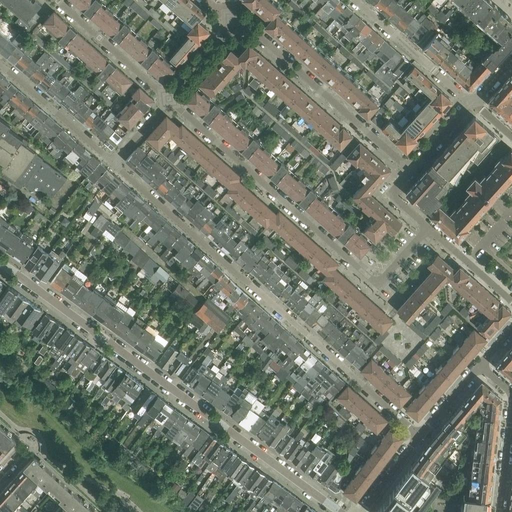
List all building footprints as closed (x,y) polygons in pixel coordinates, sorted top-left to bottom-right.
[(32,17),(36,12),(42,5),(35,0),(0,0),(20,17),(15,22),(26,32),(30,27),(28,25),(30,22),(28,21),(32,17)] [(71,0),(164,82),(174,71),(174,70),(176,68),(176,67),(175,68),(164,58),(98,0),(71,0)] [(148,20),(159,30),(162,27),(132,0),(125,0),(122,4),(127,8),(129,6),(146,21),(148,20)] [(165,0),(163,3),(170,9),(178,0),(165,0)] [(190,0),(178,0),(170,9),(178,15),(191,0),(190,0)] [(178,15),(185,22),(198,7),(191,0),(178,15)] [(272,0),(258,0),(252,7),(261,14),(273,1),(272,0)] [(304,0),(300,6),(303,8),(310,0),(313,0),(315,1),(316,0),(304,0)] [(340,0),(328,0),(322,7),(313,17),(320,23),(322,21),(319,19),(326,11),(328,14),(340,0)] [(347,6),(340,0),(328,14),(323,20),(326,23),(332,16),(335,20),(347,6)] [(379,0),(375,5),(382,12),(392,0),(379,0)] [(392,0),(382,12),(389,18),(400,5),(404,0),(399,0),(397,3),(393,0),(392,0)] [(407,12),(396,24),(403,31),(414,18),(418,13),(424,6),(418,0),(407,12)] [(480,0),(465,0),(460,6),(468,13),(480,0)] [(493,3),(489,0),(480,0),(468,13),(476,21),(493,3)] [(261,14),(269,22),(281,8),(273,1),(261,14)] [(288,5),(299,15),(302,11),(291,1),(288,5)] [(476,21),(484,28),(501,10),(493,3),(476,21)] [(389,18),(396,24),(407,12),(400,5),(389,18)] [(347,6),(335,20),(333,23),(336,25),(338,22),(342,26),(343,25),(354,12),(347,6)] [(198,7),(185,22),(192,28),(205,13),(198,7)] [(274,34),(286,21),(278,13),(282,9),(281,8),(269,22),(265,26),(274,34)] [(484,28),(493,36),(509,18),(501,10),(484,28)] [(132,81),(54,11),(42,26),(120,95),(132,81)] [(302,11),(299,15),(311,25),(314,21),(302,11)] [(343,32),(346,34),(360,18),(354,12),(343,25),(346,28),(343,32)] [(205,13),(192,28),(194,30),(191,34),(200,42),(209,32),(209,30),(199,21),(206,13),(205,13)] [(403,31),(410,37),(426,18),(424,15),(418,21),(414,18),(403,31)] [(360,18),(346,34),(349,37),(352,34),(355,36),(366,23),(360,18)] [(426,18),(410,37),(417,43),(428,30),(430,28),(433,24),(426,18)] [(511,20),(509,18),(493,36),(501,43),(511,31),(511,20)] [(286,21),(274,34),(283,42),(295,28),(286,21)] [(356,43),(358,45),(373,29),(366,23),(355,36),(359,39),(356,43)] [(313,27),(325,38),(328,34),(316,24),(313,27)] [(31,36),(44,48),(47,44),(36,34),(40,30),(37,27),(33,32),(31,36)] [(283,42),(291,49),(303,36),(295,28),(283,42)] [(428,30),(417,43),(421,47),(435,32),(430,28),(428,30)] [(373,29),(358,45),(353,51),(356,53),(364,44),(367,47),(378,34),(373,29)] [(473,51),(483,60),(492,68),(511,44),(511,31),(501,43),(497,47),(496,46),(494,49),(492,48),(482,40),(473,51)] [(163,38),(157,33),(153,37),(159,43),(163,38)] [(180,46),(189,54),(200,42),(191,34),(180,46)] [(328,34),(325,38),(336,47),(338,44),(328,34)] [(378,34),(367,47),(370,50),(365,55),(362,53),(357,58),(363,63),(370,56),(385,40),(378,34)] [(428,53),(431,56),(447,38),(444,36),(442,38),(437,34),(424,50),(428,53)] [(12,43),(8,39),(0,48),(0,50),(7,57),(16,46),(23,38),(19,35),(12,43)] [(303,36),(291,49),(300,57),(312,43),(303,36)] [(167,44),(173,50),(178,44),(172,38),(167,44)] [(431,56),(439,63),(452,47),(448,43),(450,41),(447,38),(431,56)] [(7,57),(14,63),(26,49),(30,45),(32,43),(29,40),(21,50),(16,46),(7,57)] [(379,58),(391,45),(385,40),(370,56),(373,58),(376,55),(379,58)] [(14,63),(22,70),(32,59),(27,55),(36,45),(32,42),(32,43),(30,45),(26,49),(14,63)] [(300,57),(308,64),(320,50),(312,43),(300,57)] [(239,56),(243,65),(245,67),(258,52),(249,44),(239,56)] [(379,64),(382,66),(397,50),(391,45),(379,58),(382,61),(379,64)] [(189,54),(180,46),(170,58),(179,66),(189,54)] [(339,50),(351,61),(354,58),(342,47),(339,50)] [(439,63),(446,70),(462,52),(458,49),(456,51),(452,47),(439,63)] [(219,63),(234,76),(243,65),(239,56),(231,50),(223,59),(219,63)] [(308,64),(317,72),(329,58),(320,50),(308,64)] [(388,66),(391,68),(403,56),(397,50),(382,66),(375,74),(381,80),(381,79),(387,72),(384,70),(388,66)] [(51,54),(63,64),(66,61),(54,51),(51,54)] [(258,52),(245,67),(253,75),(267,60),(258,52)] [(462,52),(446,70),(453,76),(467,61),(463,57),(465,54),(462,52)] [(32,59),(22,70),(30,77),(47,57),(48,56),(44,53),(36,63),(32,59)] [(391,68),(387,72),(381,79),(387,85),(390,87),(394,83),(390,80),(395,75),(396,75),(401,70),(403,72),(411,63),(403,56),(391,68)] [(30,77),(37,83),(55,63),(47,57),(30,77)] [(317,72),(325,79),(337,65),(329,58),(317,72)] [(354,58),(351,61),(361,70),(364,67),(354,58)] [(253,75),(262,82),(275,67),(267,60),(253,75)] [(472,71),(481,79),(492,68),(483,60),(472,71)] [(66,61),(63,64),(69,70),(72,67),(66,61)] [(462,84),(470,71),(474,63),(472,61),(470,63),(467,61),(453,76),(459,81),(459,82),(462,84)] [(37,83),(45,90),(55,79),(51,76),(59,65),(56,62),(55,63),(37,83)] [(234,76),(219,63),(208,76),(222,89),(234,76)] [(325,79),(333,87),(346,73),(337,65),(325,79)] [(407,74),(421,87),(428,79),(414,66),(407,74)] [(275,67),(262,82),(270,90),(284,75),(275,67)] [(71,72),(82,81),(84,78),(74,69),(71,72)] [(365,73),(388,94),(391,91),(368,70),(365,73)] [(481,79),(472,71),(470,71),(462,84),(462,85),(464,87),(464,86),(469,90),(472,90),(481,79)] [(333,87),(342,94),(354,80),(346,73),(333,87)] [(284,75),(270,90),(275,94),(269,101),(263,108),(276,118),(281,112),(271,104),(278,96),(279,97),(292,82),(284,75)] [(0,94),(11,82),(3,76),(0,79),(0,94)] [(222,89),(208,76),(200,85),(211,95),(216,90),(219,92),(222,89)] [(511,78),(510,77),(499,90),(508,98),(510,96),(511,93),(511,78)] [(56,78),(55,79),(45,90),(53,97),(65,82),(61,79),(59,81),(56,78)] [(84,78),(82,81),(90,89),(93,85),(84,78)] [(430,95),(428,98),(431,102),(441,91),(428,79),(421,87),(430,95)] [(354,80),(342,94),(350,102),(363,87),(354,80)] [(2,102),(5,105),(18,89),(11,82),(0,94),(5,99),(2,102)] [(68,85),(65,82),(53,97),(59,103),(70,91),(66,88),(68,85)] [(292,82),(279,97),(287,104),(300,90),(292,82)] [(242,90),(239,85),(232,89),(235,94),(242,90)] [(70,91),(59,103),(67,109),(84,89),(80,86),(76,91),(72,92),(71,90),(70,91)] [(92,90),(98,96),(101,92),(95,87),(92,90)] [(132,95),(134,96),(147,108),(151,104),(154,100),(139,87),(132,95)] [(371,95),(363,87),(350,102),(359,109),(371,95)] [(243,93),(249,98),(254,93),(247,88),(243,93)] [(18,89),(5,105),(0,110),(0,112),(2,114),(11,104),(15,108),(26,96),(18,89)] [(67,109),(74,115),(81,107),(84,103),(81,101),(88,92),(84,89),(67,109)] [(344,242),(360,257),(372,244),(285,166),(198,89),(186,102),(202,116),(209,122),(241,151),(270,176),(277,182),(298,201),(305,208),(337,236),(344,242)] [(300,90),(287,104),(296,112),(309,97),(300,90)] [(489,104),(497,111),(508,98),(499,90),(488,101),(489,104)] [(261,101),(265,104),(273,94),(270,91),(261,101)] [(441,91),(431,102),(443,112),(451,102),(451,100),(441,91)] [(101,92),(98,96),(110,106),(113,103),(101,92)] [(246,100),(242,95),(235,100),(239,105),(246,100)] [(371,95),(359,109),(368,117),(380,103),(371,95)] [(26,96),(15,108),(13,111),(17,115),(11,122),(15,125),(23,116),(34,103),(26,96)] [(125,106),(138,118),(144,111),(147,108),(134,96),(125,106)] [(265,104),(261,101),(256,96),(253,99),(262,107),(265,104)] [(508,98),(497,111),(505,118),(511,109),(511,97),(510,96),(508,98)] [(296,112),(304,119),(317,104),(309,97),(296,112)] [(428,98),(421,105),(436,119),(443,112),(431,102),(428,98)] [(19,128),(22,131),(41,109),(34,103),(23,116),(26,118),(22,122),(24,123),(19,128)] [(317,104),(304,119),(312,127),(326,112),(317,104)] [(375,115),(380,119),(388,109),(383,105),(375,115)] [(421,105),(415,113),(430,126),(436,119),(421,105)] [(138,118),(125,106),(116,116),(130,127),(138,118)] [(74,115),(82,123),(93,110),(91,109),(90,111),(86,108),(84,111),(81,107),(74,115)] [(252,112),(258,117),(262,112),(256,107),(252,112)] [(41,109),(22,131),(29,137),(30,135),(27,132),(33,125),(37,128),(48,115),(41,109)] [(408,120),(423,133),(430,126),(415,113),(411,109),(405,116),(408,120)] [(93,110),(82,123),(90,129),(101,117),(94,112),(93,110)] [(334,119),(326,112),(312,127),(321,134),(334,119)] [(55,121),(48,115),(37,128),(40,131),(32,139),(36,143),(41,138),(55,121)] [(261,120),(268,125),(272,120),(266,115),(261,120)] [(167,116),(158,125),(164,130),(161,133),(168,139),(171,136),(179,128),(167,116)] [(371,120),(375,124),(380,119),(375,116),(371,120)] [(90,129),(97,136),(108,123),(101,117),(90,129)] [(277,121),(290,132),(293,129),(280,117),(277,121)] [(382,129),(396,141),(406,130),(402,127),(392,118),(382,129)] [(433,164),(448,178),(448,177),(449,178),(468,156),(477,165),(500,139),(476,118),(474,118),(433,164)] [(334,119),(321,134),(329,142),(343,127),(334,119)] [(402,127),(406,130),(417,140),(423,133),(408,120),(402,127)] [(55,121),(41,138),(44,141),(48,137),(51,141),(54,138),(63,128),(55,121)] [(108,123),(97,136),(104,142),(115,130),(109,125),(108,123)] [(272,128),(281,136),(285,132),(275,124),(272,128)] [(164,130),(158,125),(148,138),(159,148),(168,139),(161,133),(164,130)] [(179,128),(171,136),(180,144),(183,148),(184,147),(192,154),(202,143),(182,125),(179,128)] [(118,126),(115,130),(104,142),(112,148),(123,136),(126,132),(118,126)] [(343,127),(329,142),(338,150),(352,135),(343,127)] [(69,134),(63,128),(54,138),(55,139),(50,144),(57,151),(59,149),(71,135),(69,134)] [(293,129),(290,132),(300,141),(303,138),(293,129)] [(406,130),(396,141),(406,150),(408,150),(417,140),(406,130)] [(285,132),(281,136),(287,141),(291,137),(285,132)] [(0,135),(0,159),(5,163),(0,170),(0,173),(13,182),(16,179),(23,184),(24,184),(25,183),(26,184),(29,181),(29,180),(62,205),(65,201),(56,194),(67,177),(42,159),(43,158),(34,152),(38,146),(25,137),(21,142),(18,146),(2,134),(1,136),(0,135)] [(71,135),(59,149),(67,156),(71,151),(78,142),(71,135)] [(303,138),(300,141),(309,149),(312,145),(303,138)] [(358,164),(370,151),(359,142),(355,139),(330,167),(334,172),(347,157),(357,166),(358,164)] [(125,161),(133,168),(142,158),(146,153),(151,147),(145,141),(139,147),(139,146),(125,161)] [(291,145),(297,150),(301,146),(295,141),(291,145)] [(68,169),(74,162),(85,148),(78,142),(71,151),(67,156),(63,159),(67,163),(64,166),(68,169)] [(192,154),(203,165),(209,159),(206,156),(210,150),(202,143),(192,154)] [(309,149),(317,156),(320,153),(312,145),(309,149)] [(301,146),(297,150),(306,158),(310,154),(301,146)] [(85,148),(74,162),(78,166),(72,172),(75,175),(80,170),(93,155),(85,148)] [(439,204),(430,215),(458,241),(469,228),(468,227),(488,205),(489,204),(489,203),(494,198),(495,197),(511,177),(511,149),(504,157),(502,155),(495,164),(496,165),(486,176),(485,175),(479,181),(475,177),(466,187),(469,190),(469,191),(470,192),(465,197),(467,198),(457,209),(455,208),(450,214),(439,204)] [(203,165),(211,172),(222,160),(210,150),(206,156),(209,159),(203,165)] [(363,165),(367,168),(371,172),(381,161),(370,151),(358,164),(362,167),(363,165)] [(320,153),(317,156),(326,164),(329,161),(320,153)] [(147,154),(143,159),(134,169),(142,176),(156,161),(155,161),(147,154)] [(93,155),(80,170),(81,172),(84,174),(86,174),(88,175),(100,161),(93,155)] [(142,176),(149,182),(167,163),(159,156),(155,161),(156,161),(142,176)] [(309,162),(325,175),(328,171),(313,157),(309,162)] [(222,174),(229,166),(222,160),(211,172),(219,179),(218,179),(222,182),(222,181),(226,177),(222,174)] [(107,168),(100,161),(88,175),(86,178),(90,182),(85,187),(88,190),(93,184),(107,168)] [(176,165),(182,171),(187,166),(180,161),(176,165)] [(372,222),(383,233),(384,232),(387,228),(393,233),(394,232),(395,232),(397,230),(397,229),(398,228),(399,227),(401,225),(401,224),(402,223),(401,222),(400,221),(398,219),(397,218),(369,194),(391,170),(381,161),(371,172),(367,168),(359,177),(365,182),(360,187),(355,182),(352,186),(344,180),(340,184),(353,195),(352,196),(363,205),(361,207),(369,214),(371,212),(377,217),(372,222)] [(167,163),(149,182),(156,189),(174,169),(167,163)] [(406,194),(430,215),(439,204),(443,200),(436,194),(433,199),(431,197),(442,184),(448,178),(433,164),(428,170),(427,170),(406,194)] [(226,177),(222,181),(230,189),(238,180),(241,177),(229,166),(222,174),(226,177)] [(105,185),(114,174),(107,168),(93,184),(94,184),(89,190),(91,192),(96,186),(97,187),(98,186),(101,189),(105,185)] [(191,178),(193,175),(194,173),(188,168),(184,173),(191,178)] [(466,168),(461,174),(465,178),(471,172),(466,168)] [(156,189),(164,195),(176,181),(181,175),(174,169),(156,189)] [(114,174),(105,185),(109,189),(107,191),(110,194),(112,191),(122,181),(114,174)] [(191,178),(199,186),(202,183),(193,175),(191,178)] [(328,179),(334,194),(340,192),(334,177),(328,179)] [(253,194),(238,180),(230,189),(227,192),(235,199),(238,202),(239,202),(247,209),(257,197),(253,194)] [(117,196),(121,200),(131,188),(122,181),(112,191),(114,193),(112,195),(115,199),(117,196)] [(164,195),(171,202),(184,188),(178,182),(176,181),(164,195)] [(204,190),(210,195),(214,191),(208,185),(204,190)] [(131,188),(121,200),(116,205),(123,211),(138,194),(131,188)] [(171,202),(178,208),(191,194),(192,192),(188,188),(185,191),(184,190),(185,188),(184,188),(171,202)] [(138,194),(123,211),(130,217),(135,212),(145,201),(138,194)] [(191,194),(178,208),(185,214),(198,200),(193,195),(192,196),(191,194)] [(96,196),(93,198),(95,200),(101,204),(103,202),(96,196)] [(261,201),(257,197),(247,209),(254,216),(258,220),(258,219),(262,215),(259,212),(266,205),(262,201),(261,201)] [(95,200),(83,216),(89,220),(101,204),(95,200)] [(198,200),(185,214),(192,221),(205,206),(198,200)] [(342,204),(352,212),(355,209),(345,200),(342,204)] [(145,201),(135,212),(139,216),(129,227),(132,229),(140,221),(152,207),(145,201)] [(20,209),(29,214),(33,209),(25,202),(20,209)] [(269,223),(276,214),(266,205),(259,212),(262,215),(258,219),(266,226),(269,223)] [(192,221),(200,228),(209,218),(213,213),(205,206),(192,221)] [(146,222),(149,225),(159,214),(152,207),(140,221),(144,224),(146,222)] [(241,217),(232,209),(229,213),(238,221),(241,217)] [(279,211),(276,214),(269,223),(277,230),(276,231),(280,234),(281,233),(288,240),(299,228),(295,225),(279,211)] [(33,220),(36,222),(42,215),(38,213),(33,220)] [(159,214),(149,225),(153,228),(143,238),(147,242),(167,220),(159,214)] [(241,217),(238,221),(246,227),(249,224),(241,217)] [(200,228),(207,234),(219,222),(215,218),(212,221),(209,218),(200,228)] [(221,219),(219,222),(207,234),(214,240),(223,231),(228,225),(221,219)] [(174,227),(167,220),(147,242),(151,245),(160,235),(164,238),(174,227)] [(383,233),(372,222),(369,220),(366,223),(368,225),(363,231),(375,242),(381,235),(383,233)] [(249,224),(246,227),(255,235),(258,232),(249,224)] [(0,236),(0,245),(9,252),(23,234),(17,228),(9,225),(7,227),(0,236)] [(166,244),(169,247),(181,233),(174,227),(164,238),(168,242),(166,244)] [(299,228),(288,240),(299,250),(305,244),(302,241),(306,235),(303,232),(299,228)] [(227,233),(223,231),(214,240),(221,247),(233,234),(229,231),(227,233)] [(114,240),(124,248),(130,240),(120,232),(114,240)] [(188,239),(181,233),(169,247),(166,250),(168,252),(169,250),(175,255),(188,239)] [(16,257),(23,262),(34,247),(35,245),(36,244),(23,234),(9,252),(16,257)] [(221,247),(229,253),(238,243),(234,240),(236,237),(233,234),(221,247)] [(299,250),(308,258),(318,246),(315,242),(314,242),(306,235),(302,241),(305,244),(299,250)] [(262,241),(266,245),(270,240),(265,236),(263,237),(262,239),(263,239),(262,241)] [(188,239),(175,255),(182,261),(183,259),(195,246),(188,239)] [(124,248),(134,256),(139,249),(130,240),(124,248)] [(229,253),(235,259),(247,247),(248,246),(241,240),(238,243),(229,253)] [(270,240),(266,245),(271,250),(275,245),(270,240)] [(247,247),(235,259),(243,265),(260,245),(257,242),(250,250),(247,247)] [(34,247),(23,262),(25,264),(36,272),(51,251),(45,246),(42,250),(35,245),(34,247)] [(243,265),(250,270),(264,255),(265,253),(262,250),(264,248),(261,245),(260,245),(243,265)] [(318,246),(308,258),(316,265),(315,265),(319,268),(323,263),(319,260),(326,253),(322,249),(318,246)] [(181,264),(188,270),(203,253),(196,247),(181,264)] [(131,260),(141,268),(149,257),(139,249),(134,256),(131,260)] [(51,251),(36,272),(47,280),(60,263),(66,254),(62,251),(58,256),(51,251)] [(200,270),(210,259),(203,253),(188,270),(194,276),(200,270)] [(323,263),(319,268),(327,275),(323,279),(331,286),(335,282),(338,285),(345,278),(334,268),(338,263),(326,253),(319,260),(323,263)] [(492,321),(498,326),(511,311),(460,266),(456,271),(437,254),(436,255),(433,257),(433,259),(432,260),(430,260),(429,262),(429,263),(428,264),(433,270),(429,274),(441,284),(442,285),(447,281),(488,318),(486,320),(490,324),(492,321)] [(250,270),(257,277),(271,261),(264,255),(250,270)] [(142,268),(151,276),(159,266),(149,257),(141,268),(142,268)] [(284,262),(293,270),(298,265),(289,257),(284,262)] [(196,283),(198,286),(217,265),(210,259),(200,270),(204,274),(196,283)] [(257,277),(264,283),(278,266),(271,261),(257,277)] [(50,283),(61,291),(77,269),(73,267),(72,268),(65,264),(62,268),(62,267),(50,283)] [(217,265),(198,286),(196,289),(199,291),(209,279),(213,282),(223,271),(217,265)] [(159,266),(151,276),(152,276),(154,274),(163,282),(168,274),(159,266)] [(278,266),(264,283),(270,289),(285,273),(278,266)] [(77,269),(61,291),(71,298),(84,282),(87,277),(77,269)] [(270,289),(277,295),(288,283),(284,280),(288,275),(292,278),(295,275),(288,269),(285,273),(270,289)] [(298,274),(307,282),(312,277),(302,269),(298,274)] [(223,271),(213,282),(211,285),(215,288),(211,292),(215,295),(230,278),(224,272),(223,271)] [(178,283),(168,274),(163,282),(164,283),(162,285),(171,292),(178,283)] [(441,284),(429,274),(397,310),(398,312),(404,318),(402,320),(424,340),(427,336),(409,321),(441,284)] [(230,278),(215,295),(210,300),(213,303),(221,294),(225,298),(236,285),(230,278)] [(354,285),(345,278),(338,285),(335,282),(331,286),(330,287),(334,290),(335,289),(343,297),(354,285)] [(88,285),(84,282),(71,298),(81,306),(92,291),(86,288),(88,285)] [(188,291),(178,283),(171,292),(172,292),(171,293),(180,301),(188,291)] [(277,295),(284,301),(297,286),(294,283),(291,286),(288,283),(277,295)] [(298,286),(297,286),(284,301),(291,307),(305,290),(299,284),(298,286)] [(243,291),(236,285),(225,298),(228,301),(225,304),(228,307),(243,291)] [(343,297),(354,307),(360,301),(356,298),(361,292),(354,285),(343,297)] [(0,314),(1,315),(18,293),(8,286),(0,296),(0,314)] [(308,287),(305,290),(291,307),(297,313),(308,301),(304,298),(311,290),(308,287)] [(81,306),(92,313),(104,296),(95,289),(93,292),(92,291),(81,306)] [(188,291),(180,301),(181,302),(188,307),(185,311),(189,314),(192,309),(191,309),(198,301),(188,291)] [(243,291),(228,307),(231,310),(234,307),(238,310),(250,297),(243,291)] [(360,301),(354,307),(362,314),(372,302),(361,292),(356,298),(360,301)] [(29,301),(18,293),(1,315),(5,318),(6,317),(13,322),(29,301)] [(297,313),(304,319),(322,299),(315,293),(311,297),(315,300),(312,305),(308,301),(297,313)] [(323,296),(332,304),(335,301),(326,293),(323,296)] [(92,313),(102,321),(116,302),(106,294),(104,296),(92,313)] [(239,317),(242,319),(256,303),(250,297),(238,310),(236,313),(239,316),(239,317)] [(213,303),(210,300),(208,299),(196,312),(204,320),(213,327),(218,332),(231,319),(217,306),(213,303)] [(311,325),(321,314),(328,305),(322,299),(304,319),(311,325)] [(40,309),(29,301),(13,322),(20,327),(22,323),(27,327),(29,325),(33,327),(35,324),(37,321),(33,319),(40,309)] [(102,321),(112,329),(127,308),(117,301),(116,302),(102,321)] [(372,302),(362,314),(370,321),(373,324),(374,324),(377,320),(373,317),(380,309),(372,302)] [(256,303),(242,319),(249,326),(263,309),(256,303)] [(336,309),(346,317),(349,313),(340,305),(336,309)] [(112,329),(123,336),(136,319),(133,316),(136,312),(129,306),(127,308),(112,329)] [(450,310),(446,306),(440,313),(444,317),(450,310)] [(252,329),(256,332),(270,315),(263,309),(249,326),(248,327),(251,330),(252,329)] [(321,314),(311,325),(318,331),(335,311),(332,309),(325,317),(321,314)] [(377,320),(374,324),(382,332),(374,341),(378,345),(389,333),(384,328),(392,320),(391,319),(380,309),(373,317),(377,320)] [(318,331),(325,337),(335,326),(330,322),(334,317),(339,321),(342,317),(335,311),(318,331)] [(204,320),(196,312),(189,321),(198,328),(204,320)] [(30,330),(41,338),(54,320),(46,313),(45,313),(37,325),(35,324),(33,327),(30,330)] [(277,321),(270,315),(256,332),(254,334),(261,340),(277,321)] [(424,331),(428,335),(441,320),(437,316),(424,331)] [(445,320),(449,324),(453,321),(448,316),(445,320)] [(123,336),(133,344),(146,326),(136,319),(123,336)] [(64,327),(54,320),(41,338),(42,339),(40,341),(45,345),(44,346),(43,346),(39,352),(43,355),(46,351),(47,352),(56,340),(55,339),(64,327)] [(436,330),(441,334),(449,324),(445,320),(436,330)] [(486,320),(481,325),(478,323),(476,326),(488,337),(498,326),(492,321),(490,324),(486,320)] [(277,321),(261,340),(260,340),(267,346),(284,327),(277,321)] [(205,322),(199,330),(206,335),(212,327),(205,322)] [(356,326),(365,334),(368,330),(359,322),(356,326)] [(143,351),(153,338),(158,331),(155,329),(154,330),(148,325),(146,326),(133,344),(143,351)] [(240,336),(245,333),(240,325),(235,328),(240,336)] [(335,326),(325,337),(331,343),(344,329),(341,327),(339,329),(335,326)] [(284,327),(267,346),(274,352),(277,349),(291,334),(284,327)] [(344,330),(344,329),(331,343),(338,349),(352,333),(346,327),(344,330)] [(56,340),(47,352),(56,358),(58,356),(74,334),(67,329),(57,341),(56,340)] [(457,350),(469,360),(473,356),(472,355),(486,340),(474,329),(467,338),(466,338),(463,341),(464,342),(457,350)] [(441,334),(436,330),(430,337),(435,341),(441,334)] [(338,349),(344,355),(359,338),(352,333),(338,349)] [(74,334),(58,356),(61,358),(62,357),(66,360),(81,339),(74,334)] [(250,347),(251,346),(254,343),(246,335),(247,334),(246,334),(243,337),(244,338),(242,340),(250,347)] [(282,349),(286,352),(297,340),(291,334),(277,349),(280,352),(282,349)] [(344,355),(351,361),(361,350),(358,347),(363,342),(366,345),(369,341),(362,335),(359,338),(344,355)] [(153,338),(143,351),(154,360),(162,350),(164,347),(153,338)] [(281,365),(280,367),(283,369),(304,345),(297,340),(286,352),(289,355),(281,364),(281,365)] [(71,366),(74,368),(90,345),(83,341),(67,361),(72,365),(71,366)] [(254,343),(251,346),(260,355),(263,351),(254,343)] [(361,350),(351,361),(359,368),(371,353),(376,348),(372,344),(365,353),(361,350)] [(90,345),(74,368),(70,373),(75,377),(81,370),(84,373),(99,353),(99,352),(91,346),(90,345)] [(158,362),(167,368),(182,348),(178,345),(176,349),(171,345),(158,362)] [(283,369),(286,372),(296,361),(300,365),(311,352),(304,345),(283,369)] [(379,350),(388,358),(392,353),(383,345),(379,350)] [(418,351),(423,355),(428,349),(423,345),(418,351)] [(208,347),(204,352),(211,358),(215,352),(208,347)] [(182,348),(167,368),(177,376),(187,364),(190,359),(183,353),(185,351),(182,348)] [(457,362),(463,367),(465,363),(466,364),(469,360),(457,350),(447,361),(454,366),(457,362)] [(263,351),(260,355),(261,355),(260,356),(265,360),(261,365),(265,368),(272,359),(263,351)] [(418,351),(408,362),(413,366),(423,355),(418,351)] [(501,358),(511,367),(511,354),(508,351),(501,358)] [(301,371),(304,374),(318,358),(311,352),(300,365),(297,369),(300,372),(301,371)] [(85,377),(91,381),(93,379),(108,358),(101,353),(85,374),(85,377)] [(97,380),(102,384),(105,380),(104,379),(115,365),(116,364),(108,358),(93,379),(96,382),(97,380)] [(318,358),(304,374),(311,379),(324,364),(318,358)] [(497,368),(511,380),(511,379),(511,367),(501,358),(497,364),(496,365),(496,367),(497,367),(497,368)] [(361,370),(373,380),(379,373),(375,370),(379,366),(371,359),(361,370)] [(454,366),(447,361),(440,369),(452,379),(456,375),(455,375),(463,367),(457,362),(454,366)] [(311,379),(317,385),(331,370),(324,364),(311,379)] [(24,371),(30,375),(34,370),(28,365),(24,371)] [(105,380),(102,384),(94,395),(96,397),(102,389),(108,393),(110,390),(111,389),(125,371),(119,367),(117,365),(117,366),(105,380)] [(394,373),(397,376),(404,368),(401,365),(394,373)] [(201,372),(198,378),(199,379),(193,388),(201,394),(212,380),(216,373),(206,366),(204,369),(201,372)] [(377,384),(381,388),(390,377),(382,370),(383,369),(379,366),(375,370),(379,373),(373,380),(377,384)] [(201,372),(204,369),(200,367),(197,371),(193,367),(183,380),(192,386),(198,378),(201,372)] [(288,374),(286,372),(283,369),(280,367),(277,372),(275,375),(282,382),(285,377),(288,374)] [(440,382),(445,387),(449,383),(452,379),(440,369),(430,381),(436,386),(440,382)] [(322,393),(338,376),(331,370),(317,385),(318,386),(310,394),(312,396),(314,394),(315,396),(320,391),(322,393)] [(111,391),(110,390),(108,393),(103,399),(108,402),(115,393),(117,393),(122,396),(135,379),(126,372),(111,391)] [(212,380),(201,394),(210,400),(211,401),(224,383),(227,379),(217,372),(216,373),(212,380)] [(290,376),(295,381),(297,382),(302,376),(298,373),(297,375),(294,373),(293,372),(290,376)] [(30,378),(36,383),(40,379),(34,374),(30,378)] [(288,374),(285,377),(293,384),(295,381),(290,376),(288,374)] [(338,376),(322,393),(329,399),(331,397),(345,382),(338,376)] [(39,384),(46,390),(47,389),(51,383),(44,377),(39,384)] [(390,377),(381,388),(385,391),(388,394),(394,387),(398,391),(402,387),(399,384),(390,377)] [(135,379),(122,396),(126,400),(127,403),(120,411),(125,415),(131,406),(129,404),(143,385),(135,379)] [(423,389),(435,399),(439,395),(445,387),(440,382),(436,386),(430,381),(423,389)] [(304,389),(297,382),(292,387),(300,393),(304,389)] [(224,383),(211,401),(221,408),(234,390),(224,383)] [(473,392),(481,399),(490,388),(484,383),(481,384),(480,383),(473,392)] [(47,390),(53,395),(58,389),(51,384),(47,390)] [(337,397),(345,404),(349,400),(352,403),(359,395),(348,385),(337,397)] [(133,416),(138,420),(157,395),(149,389),(145,386),(132,405),(138,410),(133,416)] [(238,405),(249,391),(245,388),(242,391),(236,387),(234,390),(221,408),(229,414),(237,404),(238,405)] [(394,387),(388,394),(400,405),(401,404),(410,394),(402,387),(398,391),(394,387)] [(475,406),(479,409),(482,406),(501,408),(502,398),(490,388),(481,399),(475,406)] [(301,394),(309,401),(312,396),(310,394),(304,389),(301,394)] [(421,402),(428,408),(432,403),(435,399),(423,389),(416,397),(412,401),(413,401),(418,405),(421,402)] [(231,415),(240,422),(253,404),(258,397),(249,391),(238,405),(231,415)] [(462,405),(470,412),(475,406),(481,399),(473,392),(462,405)] [(364,399),(359,395),(352,403),(349,400),(345,404),(348,407),(349,407),(357,414),(368,402),(364,399)] [(156,416),(166,402),(158,396),(144,415),(138,424),(141,427),(152,413),(156,416)] [(312,396),(309,401),(308,402),(316,409),(320,404),(312,396)] [(65,404),(71,408),(76,402),(70,397),(65,404)] [(418,405),(413,401),(406,409),(418,419),(428,408),(421,402),(418,405)] [(157,429),(173,407),(166,402),(156,416),(152,420),(145,431),(149,434),(153,427),(157,429)] [(368,417),(375,409),(371,406),(372,406),(368,402),(357,414),(364,421),(368,425),(368,424),(372,421),(368,417)] [(253,404),(240,422),(247,427),(257,413),(258,414),(261,410),(253,404)] [(449,420),(461,429),(464,426),(464,419),(470,412),(462,405),(449,420)] [(482,406),(479,409),(483,412),(482,418),(500,420),(501,408),(482,406)] [(173,407),(157,429),(154,434),(158,436),(160,433),(163,435),(164,434),(165,434),(165,433),(180,413),(173,407)] [(338,412),(347,420),(352,415),(342,407),(338,412)] [(329,417),(334,421),(339,415),(331,408),(323,419),(326,421),(329,417)] [(372,421),(368,424),(377,432),(385,423),(387,420),(375,409),(368,417),(372,421)] [(261,410),(258,414),(259,415),(249,428),(256,434),(269,416),(261,410)] [(165,433),(172,439),(187,418),(180,413),(165,433)] [(258,435),(265,440),(280,421),(271,415),(268,419),(268,420),(258,435)] [(339,415),(334,421),(333,423),(342,430),(344,429),(348,424),(339,415)] [(187,418),(172,439),(171,439),(179,445),(195,423),(187,418)] [(477,428),(499,431),(500,420),(482,418),(482,425),(480,424),(477,428)] [(461,429),(449,420),(443,427),(459,441),(466,434),(461,429)] [(280,421),(265,440),(273,446),(280,437),(282,438),(290,427),(286,424),(285,426),(279,422),(280,421)] [(355,427),(362,433),(366,428),(360,422),(355,427)] [(191,442),(202,428),(195,423),(179,445),(176,448),(179,451),(188,439),(191,442)] [(344,429),(342,430),(340,433),(347,438),(354,429),(348,424),(344,429)] [(0,446),(6,452),(16,441),(0,425),(0,446)] [(276,448),(283,454),(294,439),(289,435),(294,428),(292,427),(291,428),(276,448)] [(436,435),(453,449),(459,441),(443,427),(436,435)] [(202,428),(191,442),(188,447),(183,453),(186,456),(194,444),(198,447),(209,433),(202,428)] [(294,439),(283,454),(291,459),(302,444),(299,442),(307,431),(303,428),(295,439),(294,439)] [(384,437),(381,440),(382,440),(388,445),(390,442),(397,446),(403,438),(391,429),(391,428),(384,437)] [(477,428),(475,438),(498,441),(499,431),(477,428)] [(200,463),(217,439),(211,434),(191,460),(198,465),(200,463)] [(436,435),(430,443),(446,457),(453,449),(436,435)] [(360,437),(355,444),(361,448),(365,441),(365,440),(360,437)] [(475,438),(474,448),(496,451),(498,441),(475,438)] [(223,444),(217,439),(200,463),(203,465),(209,457),(212,459),(223,444)] [(376,444),(373,448),(388,458),(397,446),(390,442),(388,445),(382,440),(378,446),(376,444)] [(292,461),(300,466),(311,450),(312,451),(317,445),(312,442),(311,444),(307,441),(304,445),(292,461)] [(430,443),(424,451),(441,464),(446,457),(430,443)] [(223,444),(212,459),(203,473),(206,475),(209,470),(213,473),(230,449),(223,444)] [(311,450),(300,466),(310,473),(327,449),(322,446),(321,448),(317,445),(312,451),(311,450)] [(354,446),(351,450),(356,454),(359,450),(354,446)] [(373,452),(366,462),(372,466),(375,463),(381,467),(388,458),(373,448),(371,451),(373,452)] [(473,458),(495,461),(496,451),(474,448),(473,458)] [(230,449),(213,473),(209,477),(212,480),(216,475),(220,477),(224,470),(226,469),(237,454),(230,449)] [(329,463),(330,462),(335,455),(327,449),(327,450),(327,449),(310,473),(316,478),(327,462),(329,463)] [(349,453),(348,461),(350,462),(356,454),(351,450),(349,453)] [(418,459),(435,472),(441,464),(424,451),(418,459)] [(122,460),(130,466),(136,458),(129,453),(126,456),(122,460)] [(226,472),(224,470),(220,477),(218,480),(222,483),(227,475),(228,476),(228,477),(232,480),(246,461),(239,455),(226,472)] [(91,511),(93,510),(40,462),(34,457),(24,468),(71,511),(91,511)] [(133,462),(140,467),(143,464),(136,458),(133,462)] [(471,468),(494,471),(495,461),(473,458),(471,468)] [(421,473),(429,480),(435,472),(418,459),(412,466),(421,473)] [(254,467),(246,461),(232,480),(238,484),(230,494),(225,500),(229,503),(241,487),(248,478),(247,477),(254,467)] [(330,462),(329,463),(318,479),(336,492),(339,491),(341,488),(338,488),(342,472),(343,473),(343,467),(342,466),(339,470),(337,469),(338,468),(330,462)] [(360,465),(358,468),(372,479),(381,467),(375,463),(372,466),(366,462),(362,466),(360,465)] [(408,511),(411,508),(409,506),(429,480),(412,466),(408,471),(406,474),(399,483),(397,486),(378,511),(377,511),(408,511)] [(137,474),(142,478),(146,472),(141,468),(137,474)] [(353,478),(350,481),(351,482),(357,487),(359,483),(365,488),(372,479),(358,468),(355,472),(357,473),(353,478)] [(494,471),(471,468),(470,478),(493,481),(494,471)] [(16,476),(32,491),(37,496),(40,493),(34,488),(39,483),(23,469),(16,476)] [(248,478),(241,487),(250,494),(264,474),(257,469),(249,479),(248,478)] [(154,479),(160,484),(164,479),(158,474),(154,479)] [(272,479),(264,474),(250,494),(250,495),(250,496),(254,499),(256,498),(257,497),(260,499),(266,491),(265,490),(272,479)] [(9,484),(24,499),(32,491),(16,476),(9,484)] [(469,488),(492,491),(493,481),(470,478),(469,488)] [(266,491),(260,499),(252,509),(256,511),(259,507),(260,507),(267,497),(271,500),(281,486),(274,481),(273,481),(266,491)] [(351,482),(344,491),(356,500),(357,499),(365,488),(359,483),(357,487),(351,482)] [(1,492),(17,507),(24,499),(9,484),(1,492)] [(272,511),(288,491),(281,486),(271,500),(261,511),(267,511),(269,510),(272,511)] [(469,499),(491,501),(490,501),(491,500),(492,491),(469,488),(469,499)] [(177,494),(183,499),(188,494),(181,489),(177,494)] [(283,511),(295,496),(288,491),(272,511),(283,511)] [(0,493),(0,505),(7,511),(12,511),(17,507),(1,492),(0,493)] [(189,492),(188,494),(183,499),(182,502),(188,507),(196,496),(195,494),(193,493),(189,492)] [(295,511),(303,502),(295,496),(283,511),(295,511)] [(411,508),(408,511),(489,511),(491,501),(469,499),(468,499),(466,511),(416,511),(411,508)]
